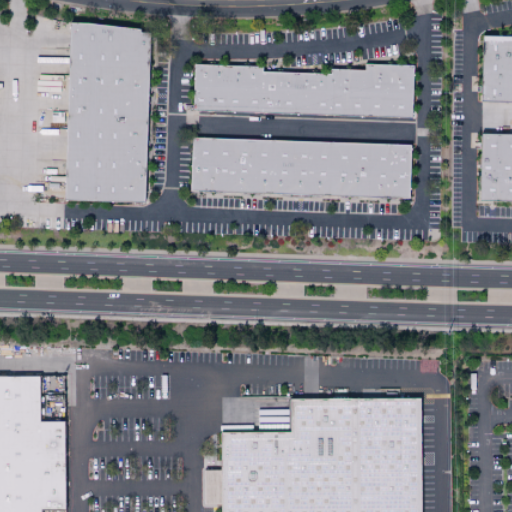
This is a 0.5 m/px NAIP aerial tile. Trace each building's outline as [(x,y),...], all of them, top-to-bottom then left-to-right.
[(59,200),(140,203),(146,26),(65,24),(59,200)] [(476,101),(511,101),(511,26),(511,27),(511,36),(477,35),(476,101)] [(189,112),(409,117),(410,65),(361,64),(360,70),(326,69),(326,73),(260,72),(260,66),(190,64),(189,112)] [(475,200),(511,200),(511,134),(476,133),(475,200)] [(406,197),(407,144),(188,138),(187,192),(406,197)] [(0,511),(0,378),(39,378),(40,424),(64,424),(64,511),(42,511),(0,511)] [(220,433),(290,433),(290,400),(422,399),(422,511),(221,511),(221,505),(204,506),(204,471),(221,471),(220,433)]
